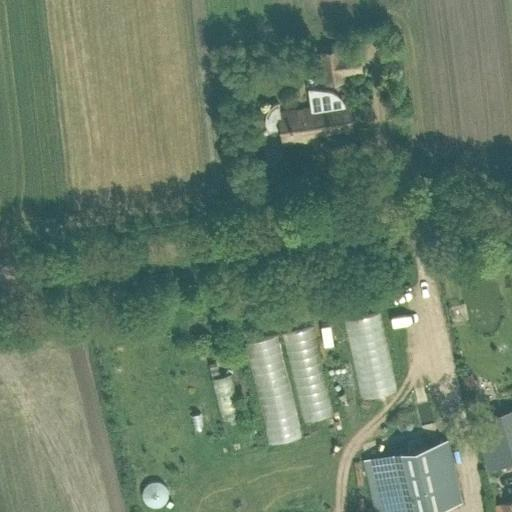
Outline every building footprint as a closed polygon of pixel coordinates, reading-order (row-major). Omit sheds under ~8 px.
[(343,72),(357,71),(354,51),(340,53),(339,47),(319,50),(324,81),(343,79),(343,72)] [(269,131),(270,129),(279,128),(282,144),(313,139),(312,133),(336,129),(339,127),(341,124),(342,123),(344,120),(344,118),(345,117),(345,115),(345,112),(345,110),(345,108),(344,107),(344,105),(343,103),(342,102),(341,101),(339,98),(336,96),(335,95),(333,94),(332,94),(328,93),(310,92),(310,94),(311,94),(311,107),(279,112),(278,102),(275,103),(274,103),(271,105),(270,106),(269,107),(267,109),(267,110),(266,111),(266,112),(265,114),(265,117),(264,118),(265,121),(265,123),(266,126),(267,127),(268,129),(269,131)] [(285,409),(275,370),(248,377),(258,416),(285,409)] [(474,384),(471,374),(462,376),(465,387),(474,384)] [(511,460),(511,406),(471,419),(486,468),(511,460)] [(394,511),(408,511),(459,500),(444,440),(382,455),(394,511)] [(502,511),(511,511),(511,499),(500,502),(502,511)]
